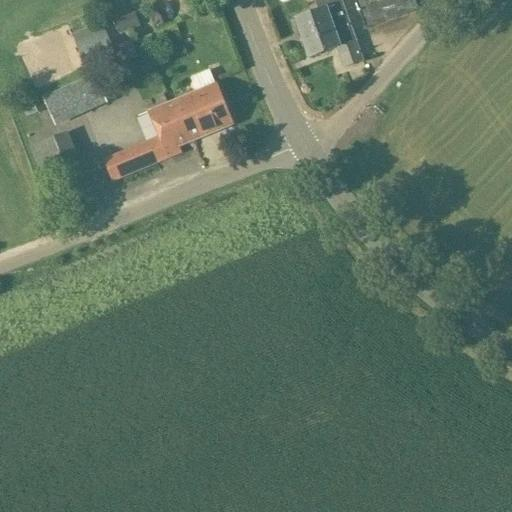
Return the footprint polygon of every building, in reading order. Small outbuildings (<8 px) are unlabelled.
[(330,15),(344,10),(340,0),(321,0),(315,2),(319,13),(296,21),(305,45),(324,38),(321,29),(333,24),(330,15)] [(354,0),(366,30),(418,11),(414,0),(354,0)] [(324,38),(305,45),(310,59),(338,50),(344,70),(363,62),(344,10),(330,15),(333,24),(321,29),(324,38)] [(87,72),(117,60),(102,23),(72,35),(87,72)] [(187,78),(192,89),(210,82),(206,71),(187,78)] [(94,76),(78,83),(45,98),(57,125),(106,104),(94,76)] [(216,86),(172,104),(182,130),(187,128),(193,142),(232,126),(216,86)] [(149,114),(160,141),(104,164),(113,184),(182,155),(179,148),(193,142),(187,128),(182,130),(172,104),(149,114)] [(29,148),(41,178),(80,163),(68,132),(29,148)]
